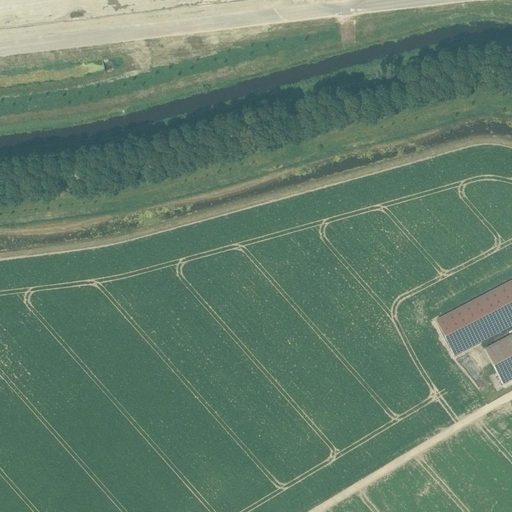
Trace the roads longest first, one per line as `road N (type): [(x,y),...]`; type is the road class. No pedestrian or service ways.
road 1 (unclassified): [(0,191),(174,162),(469,73),(511,79)]
road 2 (unclassified): [(417,0),(0,49)]
